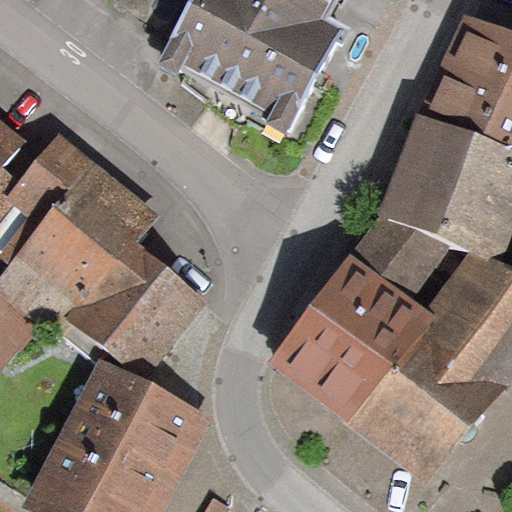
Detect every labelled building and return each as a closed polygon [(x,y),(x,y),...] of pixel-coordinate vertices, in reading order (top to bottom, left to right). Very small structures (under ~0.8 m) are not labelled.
[(329,0),(179,0),(179,1),(138,76),(269,147),(331,32),(316,24),(329,0)] [(511,39),(485,26),(431,129),(511,170),(511,39)] [(511,201),(511,170),(431,129),(390,220),(470,261),(511,201)] [(0,140),(0,197),(28,158),(0,140)] [(153,222),(44,140),(0,199),(0,257),(83,314),(153,222)] [(357,423),(470,261),(390,220),(282,368),(357,423)] [(202,304),(138,254),(80,328),(145,378),(202,304)] [(511,291),(470,261),(357,423),(439,483),(511,376),(511,291)] [(0,303),(0,381),(42,336),(3,300),(0,303)] [(151,511),(200,418),(109,371),(39,505),(52,511),(151,511)]
